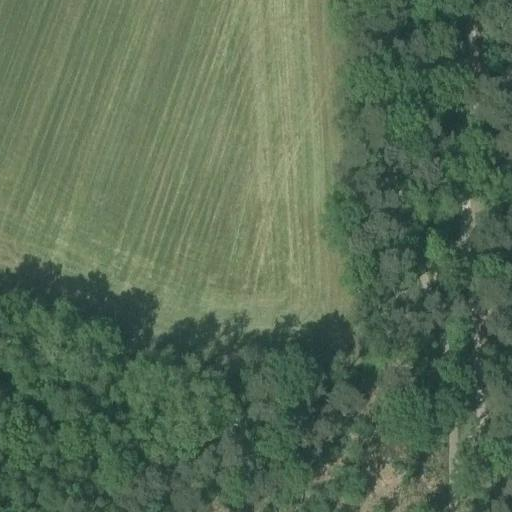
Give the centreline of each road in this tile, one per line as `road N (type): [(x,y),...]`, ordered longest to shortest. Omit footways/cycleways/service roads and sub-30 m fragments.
road 1 (track): [(484,511),(466,247)]
road 2 (track): [(466,247),(467,0)]
